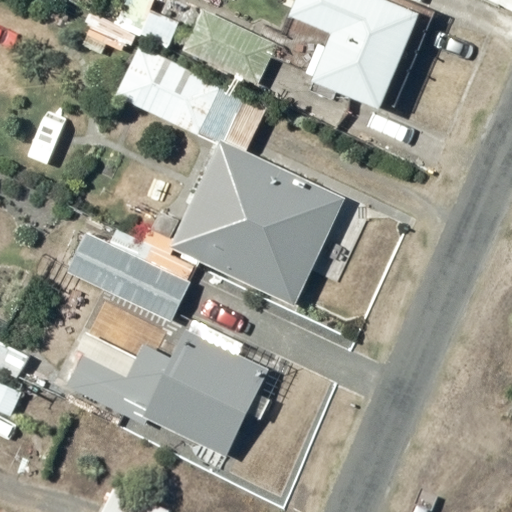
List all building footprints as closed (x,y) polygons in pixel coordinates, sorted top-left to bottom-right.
[(442,8),(422,0),(289,0),(309,9),(289,56),(402,104),(442,8)] [(283,36),(211,3),(191,48),(264,80),(283,36)] [(255,148),(278,103),(149,40),(124,91),(230,142),(184,245),(309,302),(357,194),(255,148)] [(202,278),(96,228),(76,270),(183,320),(202,278)] [(148,332),(142,347),(88,322),(62,379),(153,421),(156,416),(241,455),(287,354),(200,315),(185,349),(148,332)]
